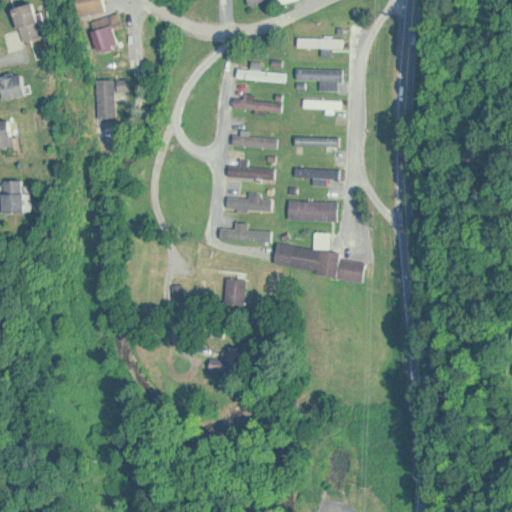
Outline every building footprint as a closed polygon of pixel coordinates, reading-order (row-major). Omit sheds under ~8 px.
[(80,0),(82,14),(110,12),(109,0),(80,0)] [(17,7),(26,42),(45,37),(37,1),(17,7)] [(94,20),(101,50),(123,44),(119,27),(127,25),(124,13),(94,20)] [(349,37),(304,37),(304,46),(349,47),(349,37)] [(244,67),(243,76),(291,81),(292,71),(266,69),(267,60),(258,60),(257,68),(244,67)] [(325,78),(326,89),(347,89),(347,67),(302,67),(303,78),(325,78)] [(0,77),(0,99),(30,93),(26,72),(0,77)] [(103,78),(103,118),(123,118),(123,78),(103,78)] [(288,100),(259,97),(260,95),(240,93),(239,106),(287,111),(288,100)] [(309,106),(348,106),(348,98),(309,98),(309,106)] [(0,139),(0,140),(1,147),(19,145),(17,119),(0,120),(0,139)] [(283,145),(283,134),(238,133),(238,143),(283,145)] [(345,135),(300,135),(300,144),(345,144),(345,135)] [(253,165),(254,158),(246,158),(246,164),(234,164),(234,175),(280,177),(280,166),(253,165)] [(319,175),(319,183),(332,183),(332,177),(346,177),(346,166),(300,166),(300,175),(319,175)] [(28,180),(11,180),(11,189),(6,189),(6,212),(28,212),(28,180)] [(278,197),(265,197),(265,194),(233,194),(233,210),(278,210),(278,197)] [(294,219),(344,219),(344,200),(294,200),(294,219)] [(254,222),(241,222),(241,227),(226,227),(226,240),(277,241),(277,229),(254,229),(254,222)] [(283,242),(279,266),(368,279),(371,261),(346,257),(346,252),(334,250),(336,233),(321,231),(319,247),(283,242)] [(253,278),(231,278),(231,305),(252,306),(253,278)]
